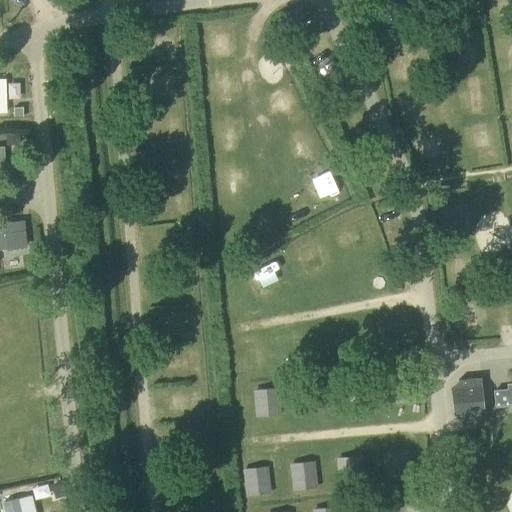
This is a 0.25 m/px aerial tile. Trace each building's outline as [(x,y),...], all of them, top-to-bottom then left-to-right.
[(486,0),(486,13),(505,14),(505,0),(486,0)] [(463,56),(483,54),(480,32),(460,34),(463,56)] [(511,46),(494,50),(497,68),(511,64),(511,46)] [(146,96),(168,97),(169,72),(146,71),(146,96)] [(511,104),(511,82),(498,84),(501,105),(511,104)] [(213,91),(216,110),(237,106),(234,87),(213,91)] [(489,89),(460,91),(461,111),(491,108),(489,89)] [(393,97),(400,121),(421,115),(414,92),(393,97)] [(150,113),(151,137),(175,136),(174,112),(150,113)] [(462,128),(466,154),(497,149),(493,123),(462,128)] [(213,133),(215,153),(234,151),(233,131),(213,133)] [(420,169),(453,158),(448,145),(434,150),(430,138),(411,144),(420,169)] [(218,192),(237,191),(236,173),(218,173),(218,192)] [(475,192),(449,193),(450,212),(476,211),(475,192)] [(232,218),(244,245),(264,237),(252,209),(232,218)] [(339,225),(350,250),(373,239),(362,215),(339,225)] [(0,221),(0,248),(25,246),(22,219),(0,221)] [(313,238),(290,249),(301,273),(325,262),(313,238)] [(251,298),(276,286),(263,261),(239,272),(251,298)] [(453,333),(465,331),(464,324),(483,321),(480,300),(448,306),(453,333)] [(375,329),(374,350),(395,350),(395,329),(375,329)] [(231,343),(232,370),(258,369),(256,342),(231,343)] [(485,422),(481,378),(459,380),(451,390),(454,416),(463,424),(485,422)] [(511,388),(507,389),(494,390),(495,407),(511,405),(511,388)] [(271,413),(269,389),(250,391),(253,415),(271,413)] [(377,452),(379,479),(405,477),(403,451),(377,452)] [(313,460),(288,461),(289,489),(315,488),(313,460)] [(265,464),(240,468),(244,495),(269,491),(265,464)] [(57,511),(54,493),(26,499),(29,511),(57,511)] [(21,511),(19,503),(0,508),(0,511),(21,511)] [(191,505),(191,511),(214,511),(214,503),(191,505)]
